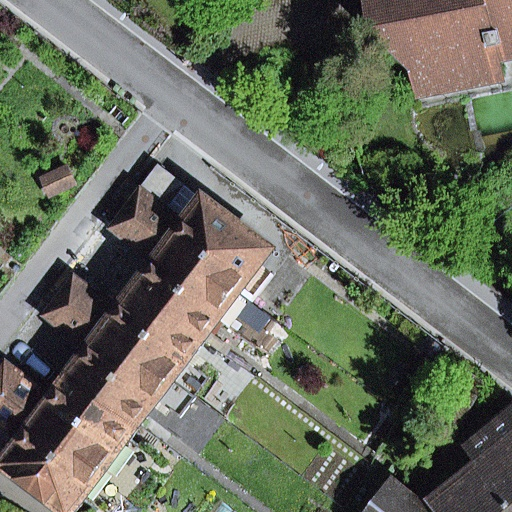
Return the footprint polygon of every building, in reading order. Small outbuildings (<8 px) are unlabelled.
[(374,0),(386,61),(417,62),(410,24),(390,28),(384,0),(374,0)] [(495,59),(491,35),(511,30),(511,0),(384,0),(390,28),(410,24),(417,62),(423,94),(499,79),(495,59)] [(511,55),(511,30),(491,35),(495,59),(511,55)] [(143,191),(170,212),(187,189),(161,169),(143,191)] [(170,212),(143,191),(129,210),(241,296),(275,250),(207,198),(187,225),(170,212)] [(139,288),(208,339),(241,296),(129,210),(114,230),(158,263),(139,288)] [(62,298),(174,384),(208,339),(139,288),(121,312),(77,278),(62,298)] [(73,376),(140,428),(174,384),(62,298),(48,317),(92,351),(73,376)] [(0,379),(0,390),(107,471),(140,428),(73,376),(54,400),(10,367),(0,379)] [(4,465),(66,511),(76,511),(107,471),(0,390),(0,419),(24,438),(4,465)] [(485,463),(486,462),(511,492),(511,417),(473,447),(485,463)] [(445,511),(511,511),(511,492),(486,462),(485,463),(439,504),(445,511)] [(432,511),(393,481),(373,511),(432,511)]
